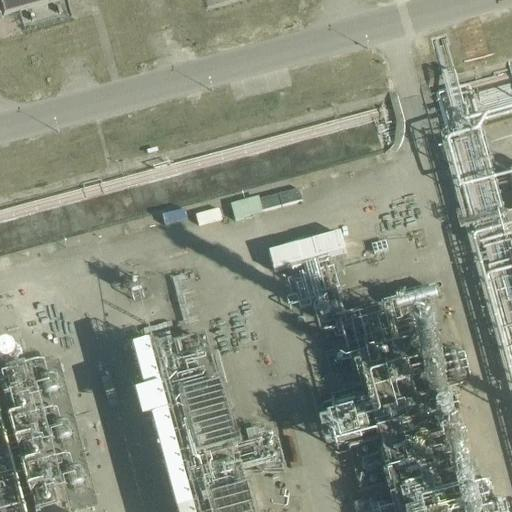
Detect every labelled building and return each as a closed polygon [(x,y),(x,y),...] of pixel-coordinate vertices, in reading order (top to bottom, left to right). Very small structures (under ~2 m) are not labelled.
[(0,0),(0,6),(2,15),(58,0),(0,0)] [(232,192),(237,207),(264,200),(259,184),(232,192)] [(511,224),(482,223),(481,257),(511,257),(511,224)] [(276,273),(346,254),(341,236),(271,255),(276,273)] [(138,404),(151,401),(176,511),(191,511),(149,327),(129,331),(139,375),(132,377),(138,404)] [(0,352),(1,353),(7,352),(11,348),(11,342),(9,337),(2,334),(0,334),(0,352)] [(344,396),(325,400),(330,427),(363,421),(360,403),(346,406),(344,396)]
